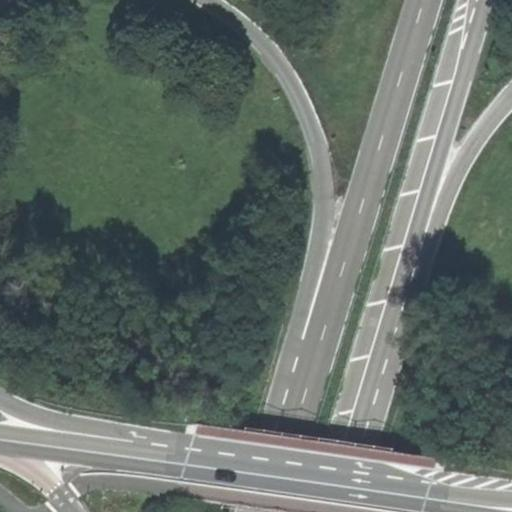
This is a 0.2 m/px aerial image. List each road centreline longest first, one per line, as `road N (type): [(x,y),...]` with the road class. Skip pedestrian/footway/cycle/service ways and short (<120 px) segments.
road 1 (primary): [(421,0),(266,511)]
road 2 (primary): [(331,511),(479,0)]
road 3 (residential): [(511,509),(0,441)]
